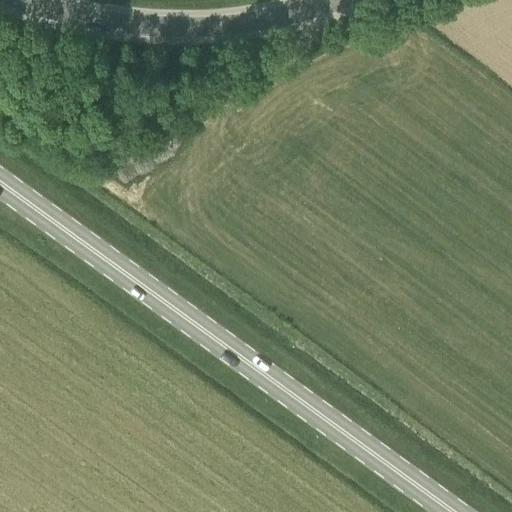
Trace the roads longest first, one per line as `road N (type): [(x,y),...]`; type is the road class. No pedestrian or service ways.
road 1 (primary): [(455,511),(0,179)]
road 2 (tertiary): [(352,0),(199,28),(130,28),(13,0)]
